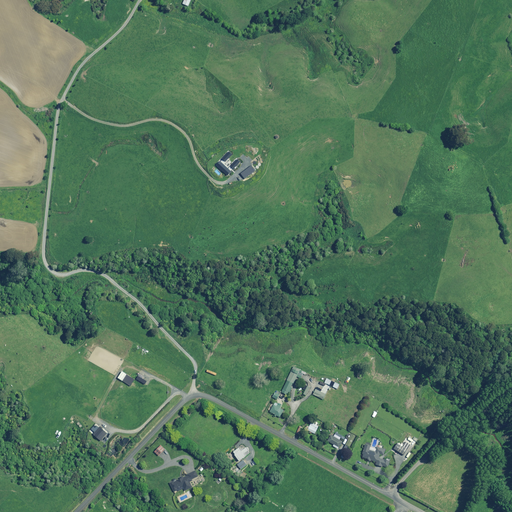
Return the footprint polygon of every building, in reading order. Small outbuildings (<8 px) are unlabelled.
[(293,384),(300,370),(293,366),(286,380),(287,380),(281,392),(286,395),(292,383),(293,384)] [(339,384),(327,378),(325,383),(337,389),(339,384)] [(325,394),(315,389),(313,394),(323,399),(325,394)] [(275,414),(274,416),(276,417),(276,415),(280,417),(284,410),(280,408),(281,406),(275,403),(270,412),(275,414)] [(318,426),(311,423),(308,430),(315,434),(318,426)] [(355,437),(350,434),(347,440),(346,439),(343,444),(349,447),(355,437)] [(334,445),(333,445),(337,447),(339,448),(342,442),(331,435),(327,441),(334,445)] [(394,449),(404,455),(407,449),(405,448),(407,446),(404,444),(402,446),(397,444),(394,449)] [(164,449),(161,445),(154,452),(158,455),(164,449)] [(368,459),(367,460),(371,461),(371,460),(376,462),(375,465),(382,467),(383,466),(388,467),(389,461),(379,458),(380,454),(384,455),(385,449),(376,447),(375,452),(369,450),(370,446),(365,445),(362,454),(363,454),(362,457),(368,459)] [(239,448),(233,452),(235,454),(234,455),(239,461),(250,453),(248,451),(249,450),(247,447),(241,451),(239,448)] [(246,465),(243,460),(237,465),(241,469),(246,465)] [(187,475),(187,476),(183,477),(183,476),(180,478),(180,479),(176,481),(176,480),(170,483),(174,492),(178,490),(178,491),(184,489),(185,491),(192,488),(189,482),(192,481),(191,479),(198,476),(195,471),(187,475)]
